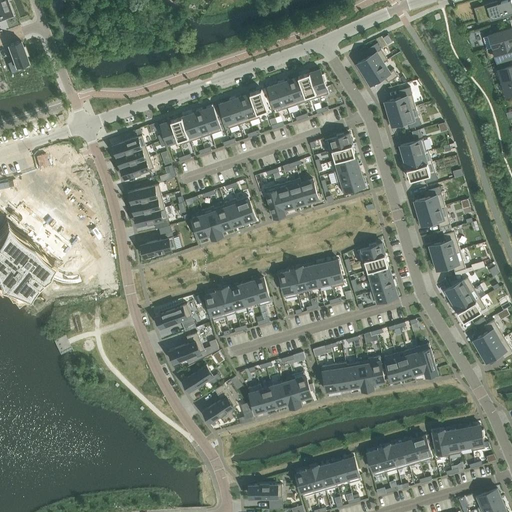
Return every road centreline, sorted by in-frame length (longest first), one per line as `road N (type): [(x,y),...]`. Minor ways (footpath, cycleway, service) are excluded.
road 1 (residential): [(85,126),(110,193),(132,310),(159,378),(211,453),(225,511)]
road 2 (tertiary): [(322,41),(85,126)]
road 3 (residential): [(231,352),(421,294)]
road 4 (residential): [(185,177),(366,114)]
road 5 (residential): [(421,294),(511,462)]
road 6 (residential): [(366,114),(421,294)]
road 7 (residential): [(384,511),(511,473)]
